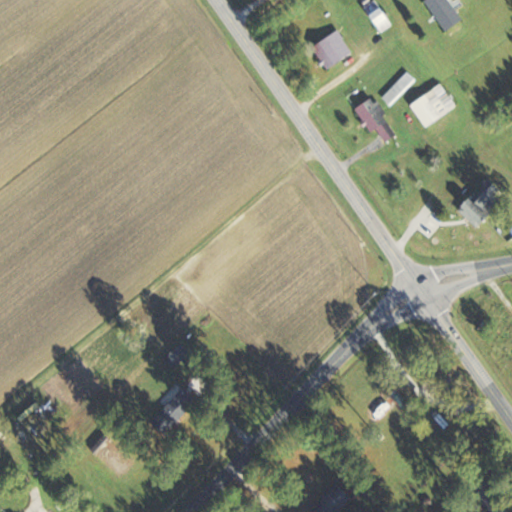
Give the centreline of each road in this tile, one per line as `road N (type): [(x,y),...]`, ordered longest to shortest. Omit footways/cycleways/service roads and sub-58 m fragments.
road 1 (residential): [(511,426),(217,0)]
road 2 (tertiary): [(186,511),(411,286),(511,263)]
